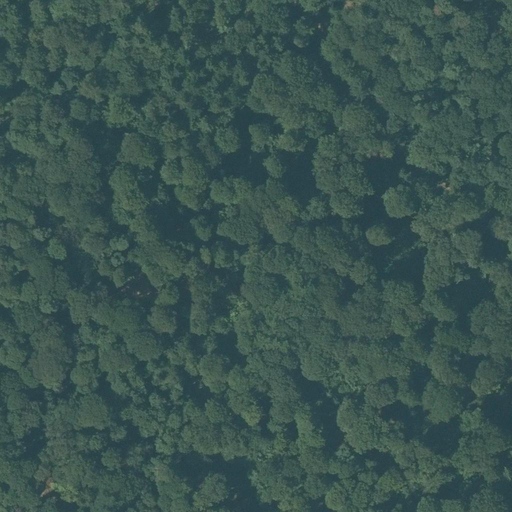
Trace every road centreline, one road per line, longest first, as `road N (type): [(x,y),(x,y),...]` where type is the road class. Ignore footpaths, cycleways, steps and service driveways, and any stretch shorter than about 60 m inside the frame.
road 1 (track): [(511,202),(459,192),(424,167),(295,0)]
road 2 (track): [(173,511),(58,469),(0,462)]
